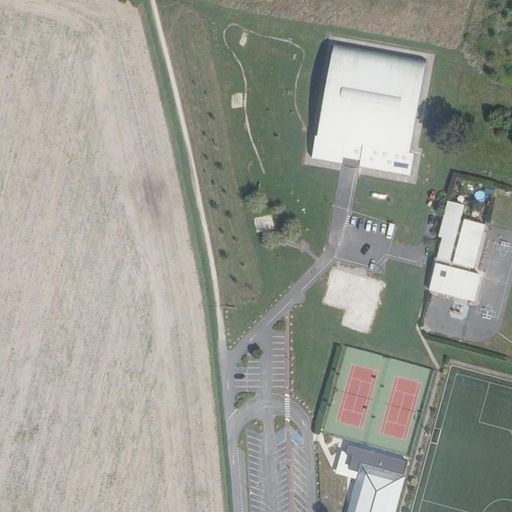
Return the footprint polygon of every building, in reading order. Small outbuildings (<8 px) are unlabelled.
[(318,130),(314,151),(340,155),(343,156),(344,150),(361,153),(360,159),(363,159),(409,168),(413,147),(409,147),(426,55),(336,39),(320,130),(318,130)] [(360,160),(363,159),(360,159),(361,153),(344,150),(343,156),(340,155),(340,156),(345,158),(351,160),(357,160),(360,160)] [(476,191),(477,200),(485,200),(484,191),(476,191)] [(444,240),(431,292),(476,303),(482,276),(471,274),(472,269),(474,270),(485,226),(464,221),(464,224),(460,223),(464,207),(450,204),(446,221),(444,221),(440,239),(444,240)] [(391,511),(403,469),(357,456),(341,511),(391,511)] [(321,475),(326,491),(332,489),(333,490),(339,487),(334,473),(336,472),(331,459),(324,462),(327,473),(321,475)]
